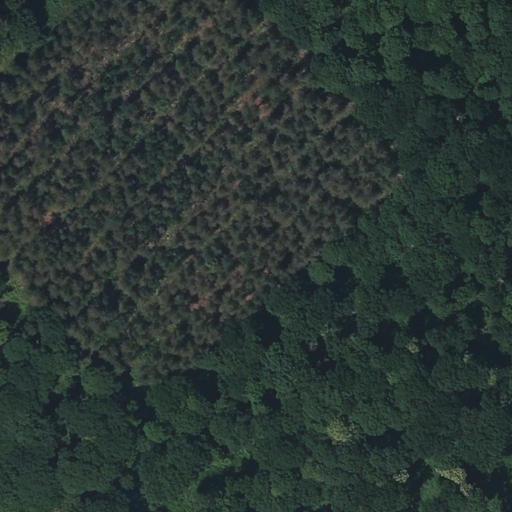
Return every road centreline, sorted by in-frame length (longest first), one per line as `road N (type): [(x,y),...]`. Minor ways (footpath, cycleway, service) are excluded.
road 1 (track): [(227,511),(511,266)]
road 2 (unclassified): [(85,511),(0,411)]
